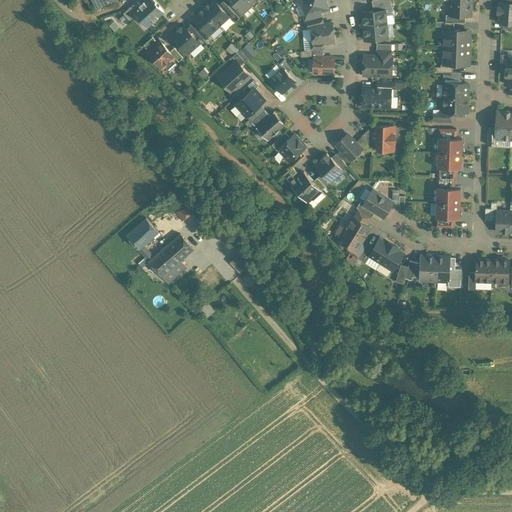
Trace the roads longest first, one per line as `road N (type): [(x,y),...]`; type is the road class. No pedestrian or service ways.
road 1 (residential): [(483,97),(479,245)]
road 2 (residential): [(351,89),(350,114),(319,142),(289,112),(316,88)]
